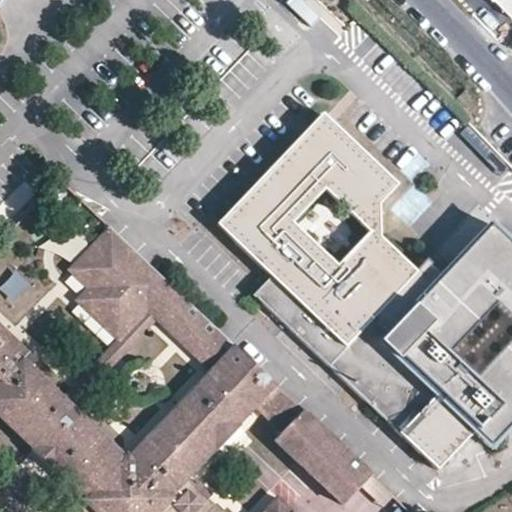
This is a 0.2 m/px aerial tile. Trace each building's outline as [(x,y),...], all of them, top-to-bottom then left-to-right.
[(309,29),(320,17),(300,0),(289,0),(284,6),(309,29)] [(312,123),(313,130),(333,128),(332,120),(312,123)] [(511,424),(511,243),(491,223),(443,273),(427,258),(415,270),(381,238),(379,204),(382,200),(397,185),(397,182),(341,128),(333,128),(313,130),(303,132),(250,190),(234,206),(235,242),(271,275),(263,284),(254,294),(438,468),(474,430),(490,448),(511,424)] [(125,458),(31,369),(37,362),(20,346),(13,353),(0,341),(0,332),(3,330),(0,327),(0,416),(34,449),(32,450),(53,471),(55,469),(85,498),(71,511),(292,511),(278,498),(264,511),(222,511),(188,479),(216,449),(217,450),(240,426),(239,425),(256,407),(283,432),(275,441),(341,504),(369,475),(110,229),(70,271),(89,289),(77,301),(120,342),(148,312),(211,372),(129,458),(127,456),(125,458)] [(0,295),(16,304),(28,282),(11,273),(0,292),(0,295)]
